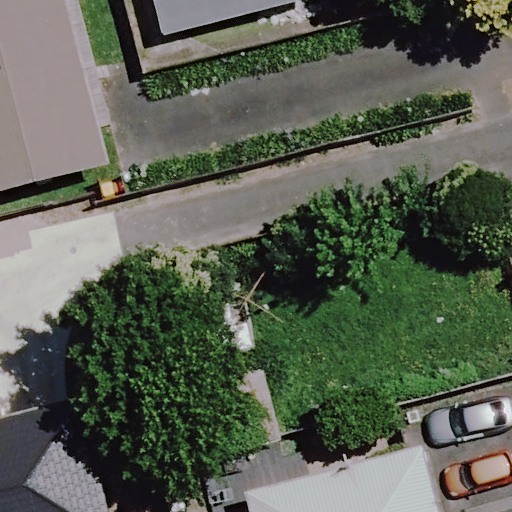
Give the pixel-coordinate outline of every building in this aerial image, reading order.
[(80,0),(0,0),(0,195),(119,169),(80,0)] [(309,14),(305,0),(146,0),(159,51),(309,14)] [(0,505),(107,479),(43,217),(0,227),(0,505)] [(259,363),(133,407),(159,481),(285,437),(259,363)] [(447,511),(437,467),(240,511),(447,511)]
